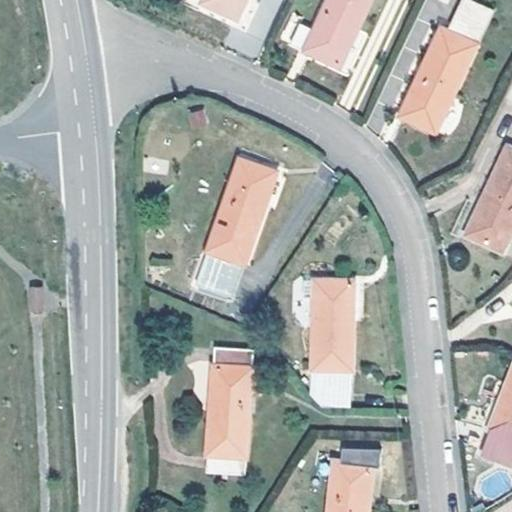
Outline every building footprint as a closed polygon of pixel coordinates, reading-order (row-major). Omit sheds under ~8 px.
[(204,0),(204,2),(232,16),(232,18),(240,22),(251,0),(204,0)] [(341,66),(372,0),(330,0),(317,28),(303,22),(293,43),(341,66)] [(438,132),(495,9),(475,0),(463,0),(448,30),(443,28),(411,94),(418,97),(408,118),(438,132)] [(402,115),(408,118),(418,97),(411,94),(402,115)] [(192,128),(208,125),(204,108),(189,111),(192,128)] [(511,146),(510,146),(468,233),(504,250),(511,231),(511,146)] [(241,158),(234,180),(240,182),(249,161),(241,158)] [(234,296),(278,171),(249,161),(240,182),(234,180),(197,284),(201,286),(230,295),(234,296)] [(313,296),(316,296),(323,296),(323,280),(314,279),(313,296)] [(324,408),(352,408),(356,281),(323,280),(323,296),(316,296),(314,387),(323,387),(324,402),(324,408)] [(228,299),(230,295),(201,286),(199,289),(228,299)] [(56,315),(56,291),(42,291),(42,315),(56,315)] [(246,367),(254,367),(255,349),(217,347),(209,472),(246,475),(252,384),(246,383),(246,367)] [(511,377),(485,447),(511,457),(511,377)] [(323,387),(314,387),(320,402),(324,402),(323,387)] [(341,478),(344,461),(335,460),(334,478),(341,478)] [(369,511),(375,466),(344,461),(341,478),(334,478),(329,511),(369,511)]
